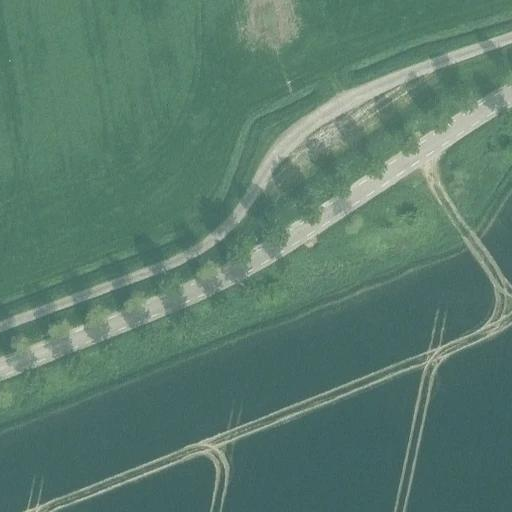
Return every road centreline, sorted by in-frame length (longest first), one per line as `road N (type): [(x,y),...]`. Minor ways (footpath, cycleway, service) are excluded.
road 1 (unclassified): [(0,329),(201,249),(238,216),(282,144),(331,108),(511,37)]
road 2 (tertiary): [(0,373),(229,276),(511,94)]
